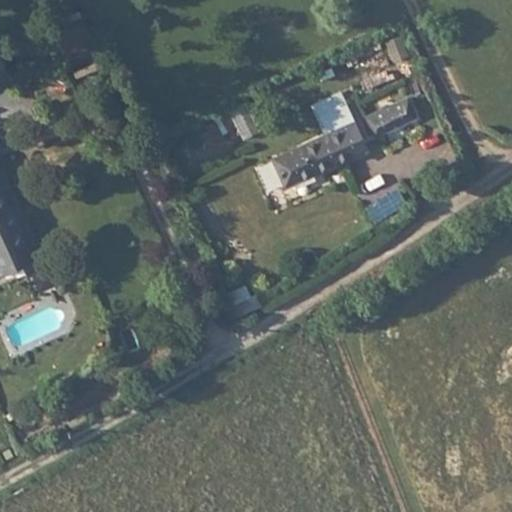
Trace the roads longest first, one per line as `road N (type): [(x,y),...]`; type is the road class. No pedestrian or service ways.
road 1 (track): [(0,481),(511,164)]
road 2 (track): [(415,0),(496,173)]
